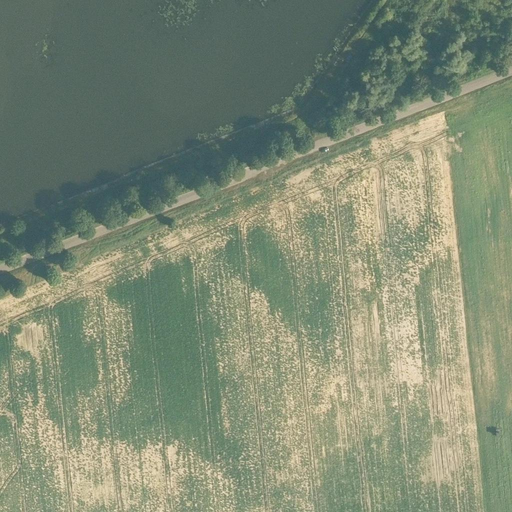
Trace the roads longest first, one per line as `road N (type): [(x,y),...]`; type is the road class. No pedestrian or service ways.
road 1 (unclassified): [(0,265),(511,67)]
road 2 (unknown): [(379,0),(292,117),(0,229)]
